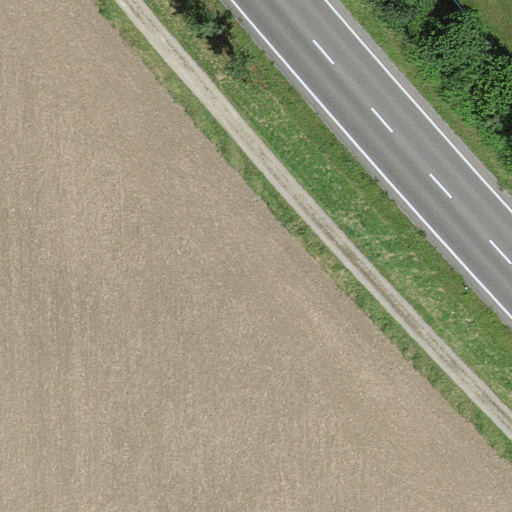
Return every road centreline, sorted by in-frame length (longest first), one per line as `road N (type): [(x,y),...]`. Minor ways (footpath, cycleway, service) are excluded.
road 1 (track): [(511,425),(360,270),(128,0)]
road 2 (primary): [(279,0),(511,268)]
